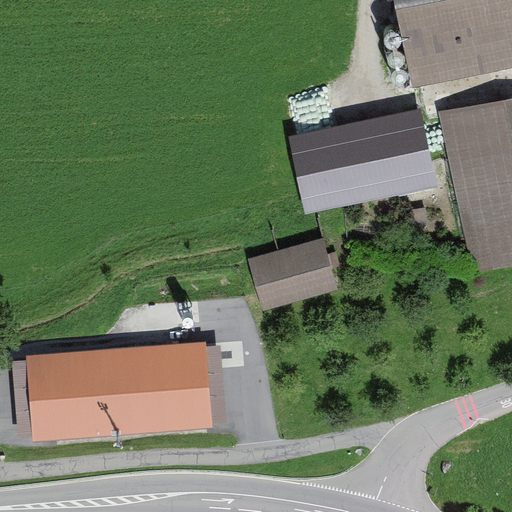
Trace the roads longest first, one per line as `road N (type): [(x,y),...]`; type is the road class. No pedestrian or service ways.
road 1 (unclassified): [(424,428),(280,452),(0,472)]
road 2 (secondary): [(0,508),(153,498),(307,511)]
